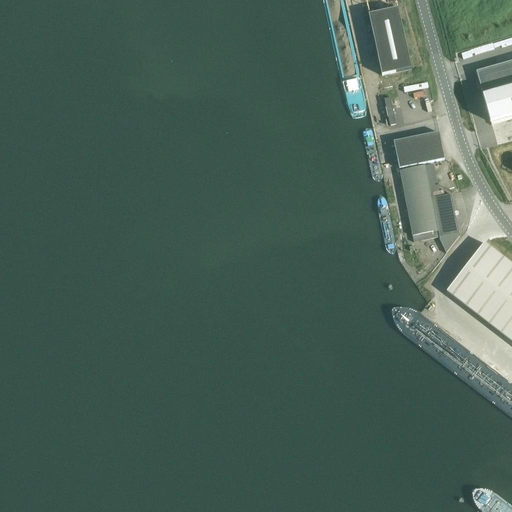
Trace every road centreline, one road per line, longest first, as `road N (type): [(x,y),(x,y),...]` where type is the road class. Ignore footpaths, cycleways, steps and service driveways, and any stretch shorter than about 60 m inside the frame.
road 1 (unclassified): [(511,236),(476,180),(422,0)]
road 2 (unknown): [(494,210),(436,287),(447,308),(511,362)]
